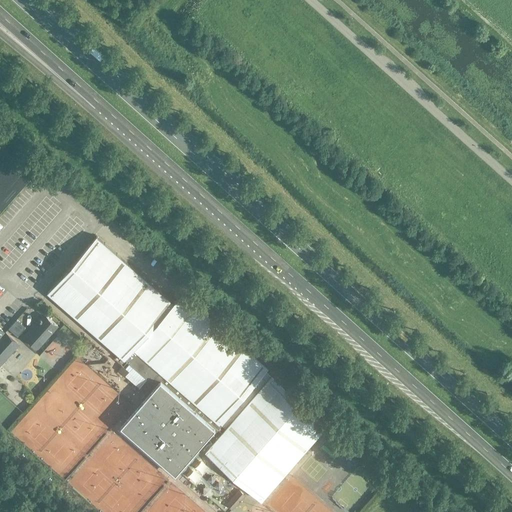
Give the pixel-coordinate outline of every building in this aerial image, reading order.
[(0,141),(0,210),(35,172),(0,141)] [(174,303),(101,239),(104,236),(101,233),(98,237),(97,236),(49,292),(130,362),(122,372),(149,397),(125,425),(176,469),(197,444),(199,446),(206,438),(213,442),(206,450),(247,487),(257,495),(261,500),(328,423),(272,374),(270,377),(264,373),(269,367),(192,300),(195,295),(187,288),(174,303)] [(38,348),(59,325),(44,312),(35,322),(31,326),(32,327),(24,335),(38,348)] [(9,328),(18,336),(26,327),(17,319),(9,328)] [(0,365),(19,344),(6,332),(0,338),(0,365)] [(51,344),(48,347),(55,353),(58,350),(51,344)] [(102,414),(119,394),(96,374),(86,385),(96,394),(89,402),(102,414)] [(221,482),(227,477),(222,470),(215,475),(221,482)] [(239,489),(234,495),(227,504),(233,510),(240,501),(246,495),(239,489)]
